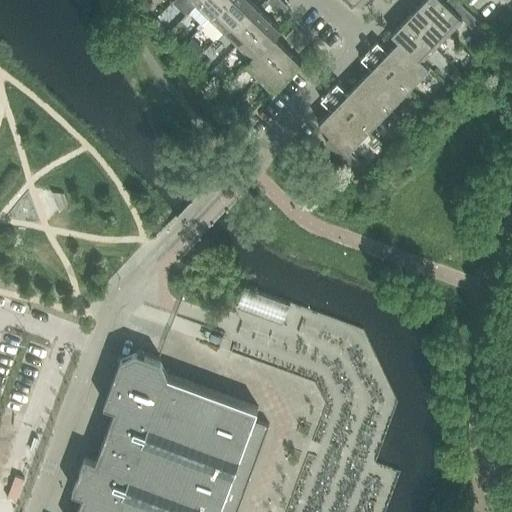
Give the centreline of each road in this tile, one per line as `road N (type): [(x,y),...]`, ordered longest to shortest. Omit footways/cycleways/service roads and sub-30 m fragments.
road 1 (residential): [(32,511),(110,305),(184,228)]
road 2 (residential): [(184,228),(360,42)]
